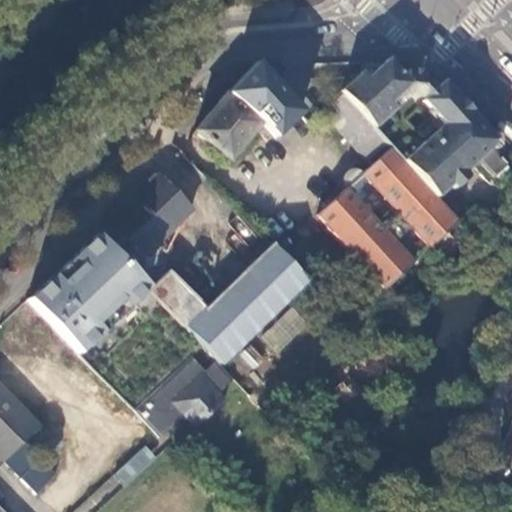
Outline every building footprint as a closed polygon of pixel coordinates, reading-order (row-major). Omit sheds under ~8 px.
[(407,83),(386,60),(367,76),(365,75),(342,96),(353,108),(372,130),(395,109),(390,103),(395,98),(396,100),(405,93),(403,91),(410,85),(407,83)] [(255,65),(224,98),(255,127),(270,142),(300,117),(255,65)] [(338,93),(342,96),(365,75),(361,71),(338,93)] [(411,73),(407,83),(410,85),(423,87),(426,76),(411,73)] [(442,84),(429,96),(423,101),(421,103),(443,126),(454,138),(435,155),(424,143),(402,163),(436,199),(475,164),(491,182),(494,179),(497,182),(508,172),(506,169),(508,167),(492,149),(497,144),(442,84)] [(390,103),(395,109),(411,95),(420,97),(410,85),(403,91),(405,93),(396,100),(395,98),(390,103)] [(429,96),(423,87),(410,85),(420,97),(423,101),(429,96)] [(342,96),(323,114),(333,126),(353,108),(342,96)] [(255,127),(224,98),(194,134),(204,142),(201,146),(213,156),(217,152),(228,161),(235,152),(239,155),(242,150),(240,149),(246,141),(245,140),(255,127)] [(372,130),(353,108),(333,126),(357,151),(376,133),(372,130)] [(511,142),(511,129),(504,122),(498,129),(511,142)] [(443,126),(424,143),(435,155),(454,138),(443,126)] [(368,164),(387,146),(376,133),(357,151),(368,164)] [(458,223),(436,199),(402,163),(390,149),(371,167),(336,199),(333,195),(320,207),(324,212),(317,218),(384,291),(430,248),(443,262),(461,246),(447,232),(458,223)] [(154,174),(114,244),(153,267),(193,196),(154,174)] [(24,303),(77,356),(147,290),(122,265),(121,266),(94,237),(24,303)] [(215,363),(219,367),(307,281),(290,264),(272,245),(206,309),(186,328),(215,363)] [(290,264),(307,281),(314,274),(298,257),(290,264)] [(218,395),(233,381),(219,367),(215,363),(204,373),(191,359),(133,412),(157,436),(160,439),(184,417),(180,413),(190,404),(206,420),(225,403),(218,395)] [(39,426),(0,387),(0,459),(19,480),(40,460),(22,442),(39,426)] [(195,430),(206,420),(190,404),(180,413),(184,417),(195,430)] [(129,485),(156,459),(145,448),(115,475),(126,488),(129,485)] [(55,476),(40,460),(19,480),(34,495),(55,476)]
